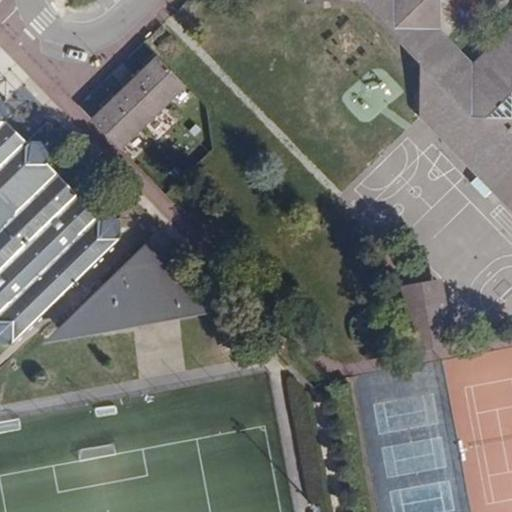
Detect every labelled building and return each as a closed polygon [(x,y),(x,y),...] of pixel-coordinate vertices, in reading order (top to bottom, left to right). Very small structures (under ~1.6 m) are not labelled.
[(511,0),(309,0),(311,1),(363,2),(421,61),(420,112),(479,174),(472,181),(489,198),(496,190),(511,207),(511,0)] [(181,87),(146,52),(135,63),(139,67),(129,77),(125,74),(113,84),(117,88),(108,97),(104,93),(93,105),(96,109),(86,119),(116,150),(181,87)] [(0,316),(11,322),(10,337),(17,344),(32,343),(138,239),(138,224),(134,220),(121,221),(68,165),(68,151),(62,145),(48,146),(25,122),(25,107),(22,103),(6,103),(6,122),(0,127),(0,316)] [(194,226),(141,169),(129,180),(183,237),(194,226)] [(162,250),(75,331),(119,325),(133,329),(140,329),(146,327),(156,320),(165,317),(217,309),(162,250)] [(430,349),(418,285),(378,292),(390,356),(430,349)] [(136,365),(138,396),(186,392),(184,361),(136,365)] [(183,386),(151,392),(153,402),(185,395),(183,386)]
